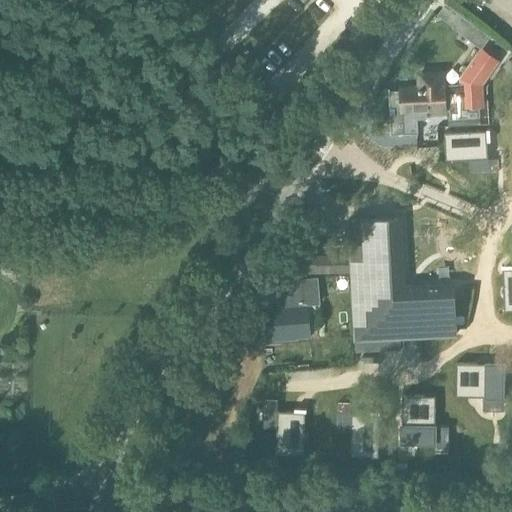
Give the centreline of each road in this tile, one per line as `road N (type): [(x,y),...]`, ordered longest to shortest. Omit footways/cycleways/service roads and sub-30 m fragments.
road 1 (unclassified): [(76,498),(283,195)]
road 2 (unclassified): [(0,201),(283,195)]
road 3 (unclassified): [(283,195),(422,0)]
road 4 (unclassified): [(76,498),(274,511)]
